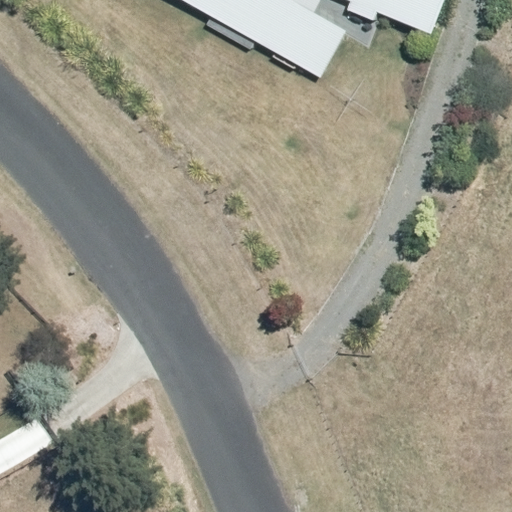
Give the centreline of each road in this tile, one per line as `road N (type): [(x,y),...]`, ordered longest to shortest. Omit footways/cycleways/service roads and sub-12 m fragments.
road 1 (residential): [(0,112),(136,276),(215,420),(249,511)]
road 2 (unknown): [(182,360),(0,442)]
